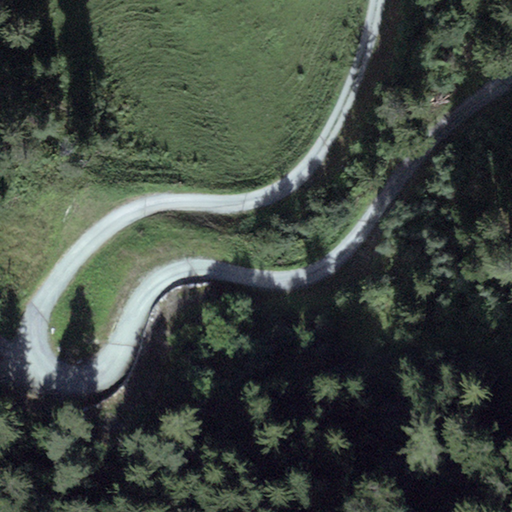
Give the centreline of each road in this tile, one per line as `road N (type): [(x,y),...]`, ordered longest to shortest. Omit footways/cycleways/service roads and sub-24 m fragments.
road 1 (track): [(511,76),(428,142),(351,248),(321,273),(277,283),(184,267),(149,286),(119,358),(96,378),(68,382),(36,358)]
road 2 (track): [(36,358),(33,324),(49,291),(127,214),(159,203),(258,201),(303,174),(346,95),(377,0)]
